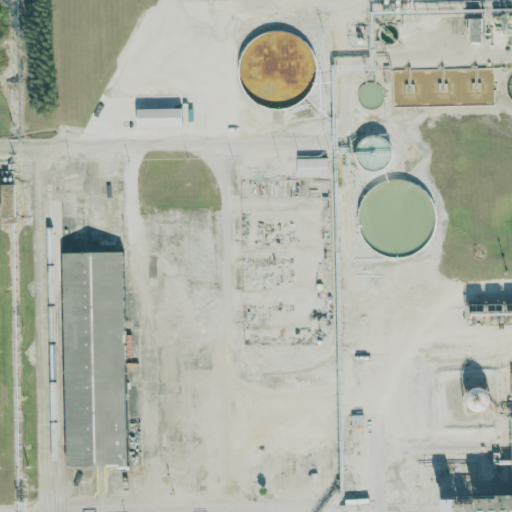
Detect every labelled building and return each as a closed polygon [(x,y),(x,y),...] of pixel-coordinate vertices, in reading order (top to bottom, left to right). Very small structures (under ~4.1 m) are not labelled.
[(469,41),(483,42),(484,18),(469,18),(469,41)] [(307,41),(287,31),(252,34),(238,62),(240,84),(251,89),(251,94),(256,94),(259,89),(268,93),(263,103),(282,101),(282,100),(295,99),(292,105),(299,104),(302,97),(298,95),(310,71),(307,41)] [(138,108),(138,127),(183,126),(182,108),(138,108)] [(297,158),(298,177),(328,177),(327,158),(297,158)] [(13,184),(2,184),(3,223),(15,222),(13,184)] [(62,252),(124,252),(128,466),(68,467),(62,252)] [(485,386),(465,395),(474,414),(493,406),(485,386)] [(511,511),(511,498),(447,498),(446,511),(511,511)]
